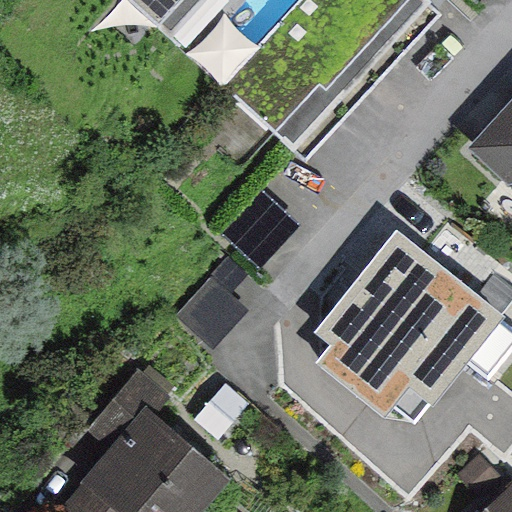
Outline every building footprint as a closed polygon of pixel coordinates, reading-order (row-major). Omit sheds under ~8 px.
[(432,0),(143,0),(304,147),(436,3),(432,0)] [(511,110),(478,152),(511,179),(511,110)] [(263,263),(300,221),(266,191),(229,233),(263,263)] [(221,342),(246,296),(211,277),(186,324),(221,342)] [(212,511),(235,488),(156,412),(73,499),(86,511),(212,511)] [(511,511),(511,488),(490,511),(511,511)]
